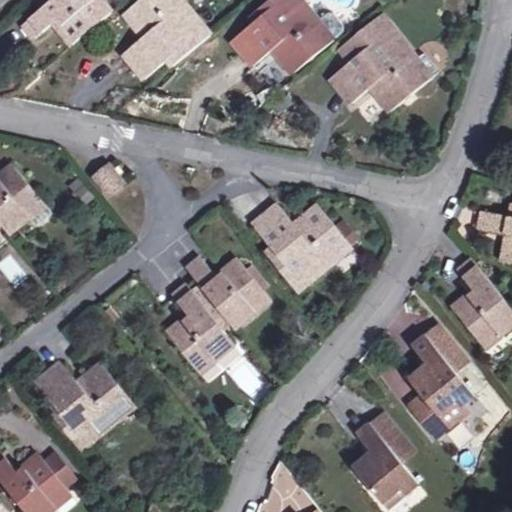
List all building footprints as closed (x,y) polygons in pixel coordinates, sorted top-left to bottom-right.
[(96,3),(99,0),(57,0),(26,25),(37,39),(56,24),(75,47),(109,19),(96,3)] [(115,14),(104,0),(99,0),(96,3),(109,19),(115,14)] [(179,4),(175,0),(145,0),(128,15),(146,38),(126,54),(146,79),(170,61),(175,68),(213,37),(184,1),(179,4)] [(303,9),(295,0),(274,0),(253,17),(258,23),(235,41),(255,67),(276,51),(296,76),(337,43),(323,24),(308,5),(303,9)] [(303,0),(295,0),(303,9),(308,5),(303,0)] [(393,113),(430,83),(443,74),(427,54),(419,59),(385,16),(343,51),(353,63),(333,79),(354,106),(374,89),(393,113)] [(323,24),(337,43),(345,36),(344,30),(334,18),(329,18),(323,24)] [(28,212),(43,200),(16,166),(0,179),(0,218),(14,236),(33,220),(28,212)] [(98,178),(112,196),(126,185),(112,166),(98,178)] [(49,207),(43,200),(28,212),(33,220),(49,207)] [(332,258),(351,243),(322,205),(298,225),(281,204),(255,226),(275,250),(270,255),(301,293),(337,264),(332,258)] [(511,217),(485,213),(482,231),(510,237),(504,265),(511,265),(511,217)] [(356,248),(351,243),(332,258),(337,264),(356,248)] [(254,307),(269,294),(242,259),(220,278),(211,268),(204,258),(189,270),(197,280),(238,329),(259,312),(254,307)] [(497,330),(502,337),(511,328),(511,306),(475,261),(461,273),(476,292),(455,309),(482,342),(497,330)] [(213,354),(218,361),(239,344),(191,285),(176,298),(192,317),(170,335),(197,368),(213,354)] [(274,300),(269,294),(254,307),(259,312),(274,300)] [(440,328),(429,336),(457,372),(469,362),(440,328)] [(488,349),(502,337),(497,330),(482,342),(488,349)] [(430,376),(426,370),(413,381),(442,416),(458,403),(463,408),(477,396),(457,372),(429,336),(415,348),(430,366),(434,372),(430,376)] [(202,374),(218,361),(213,354),(197,368),(202,374)] [(115,418),(134,401),(104,364),(81,384),(64,364),(39,385),(57,407),(51,413),(83,451),(119,422),(115,418)] [(430,366),(426,370),(430,376),(434,372),(430,366)] [(138,406),(134,401),(115,418),(119,422),(138,406)] [(446,421),(463,408),(458,403),(442,416),(446,421)] [(359,435),(374,453),(378,457),(373,461),(370,457),(356,468),(383,502),(402,487),(407,493),(420,482),(403,461),(417,450),(386,413),(373,424),(359,435)] [(374,453),(370,457),(373,461),(378,457),(374,453)] [(53,503),(68,490),(66,488),(48,464),(41,456),(20,473),(5,454),(0,458),(0,477),(27,511),(54,511),(58,509),(53,503)] [(59,455),(48,464),(66,488),(78,478),(59,455)] [(389,508),(407,493),(402,487),(383,502),(389,508)] [(74,497),(68,490),(53,503),(58,509),(74,497)] [(0,511),(11,511),(0,498),(0,511)]
